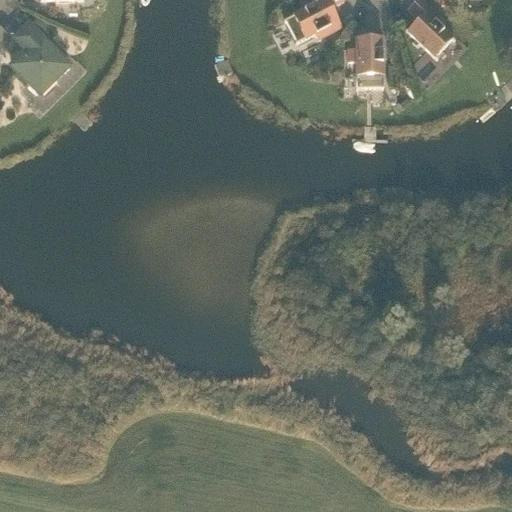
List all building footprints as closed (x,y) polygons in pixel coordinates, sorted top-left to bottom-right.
[(282,26),(294,50),(315,38),(318,44),(341,32),(331,11),(344,5),(341,0),(318,0),(313,3),(316,9),(282,26)] [(455,0),(441,0),(442,9),(456,9),(455,0)] [(455,45),(435,26),(439,21),(420,3),(409,14),(420,25),(409,36),(407,33),(406,34),(437,64),(455,45)] [(54,85),(70,69),(30,29),(16,43),(27,54),(12,69),(38,95),(51,82),(54,85)] [(357,54),(349,54),(349,66),(357,66),(357,83),(357,92),(383,92),(383,83),(383,40),(357,40),(357,54)]
